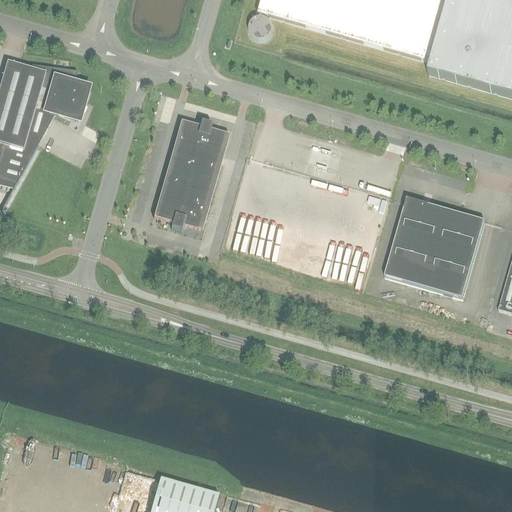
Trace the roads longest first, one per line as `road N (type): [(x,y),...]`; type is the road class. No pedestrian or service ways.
road 1 (secondary): [(76,296),(511,422)]
road 2 (unclassified): [(511,169),(190,77)]
road 3 (unclassified): [(76,296),(143,64)]
